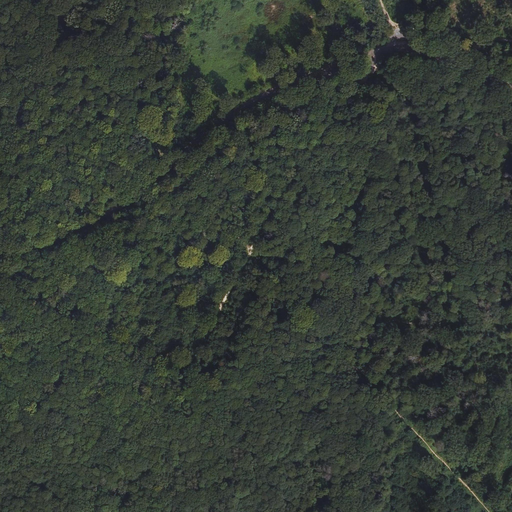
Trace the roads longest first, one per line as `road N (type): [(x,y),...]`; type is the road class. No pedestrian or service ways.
road 1 (unclassified): [(511,86),(412,46),(379,49),(288,82),(222,119),(164,158),(104,215),(0,253)]
road 2 (track): [(367,91),(343,107),(302,165),(215,318),(183,400),(163,421),(120,443),(65,427),(0,424)]
road 3 (track): [(8,0),(178,170),(247,257)]
road 4 (track): [(412,46),(412,59),(397,61),(367,91),(369,152),(331,238),(344,351)]
